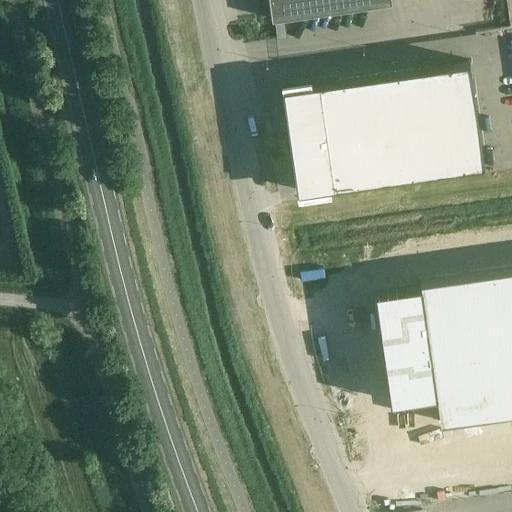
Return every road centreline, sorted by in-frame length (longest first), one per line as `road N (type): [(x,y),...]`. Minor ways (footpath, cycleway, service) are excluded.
road 1 (unclassified): [(201,0),(264,277),(349,511)]
road 2 (secondary): [(196,511),(102,222),(51,0)]
road 3 (unclassified): [(8,0),(85,318),(148,511)]
